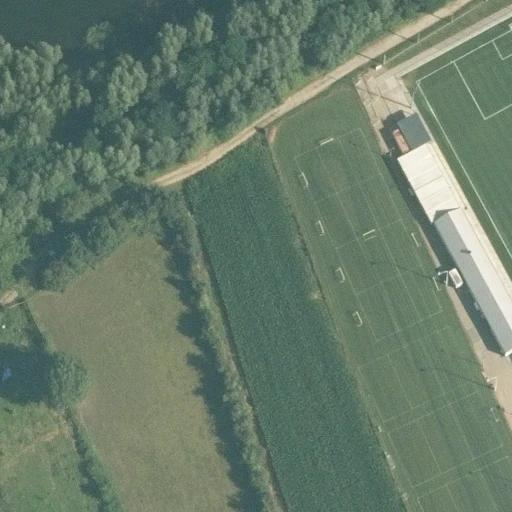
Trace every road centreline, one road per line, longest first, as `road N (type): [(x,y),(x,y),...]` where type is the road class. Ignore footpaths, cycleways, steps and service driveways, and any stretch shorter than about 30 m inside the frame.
road 1 (track): [(0,304),(356,57),(457,0)]
road 2 (track): [(104,128),(356,0)]
